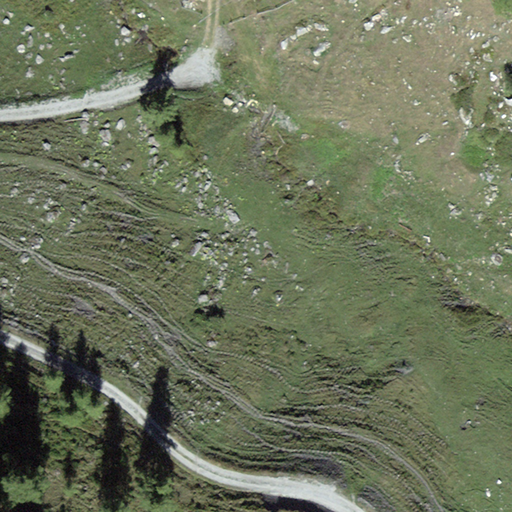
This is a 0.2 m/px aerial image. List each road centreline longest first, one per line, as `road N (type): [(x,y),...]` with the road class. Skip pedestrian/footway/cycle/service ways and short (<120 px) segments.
road 1 (track): [(0,338),(109,392),(183,460),(214,477),(349,511)]
road 2 (track): [(0,120),(87,109),(175,83),(211,58)]
